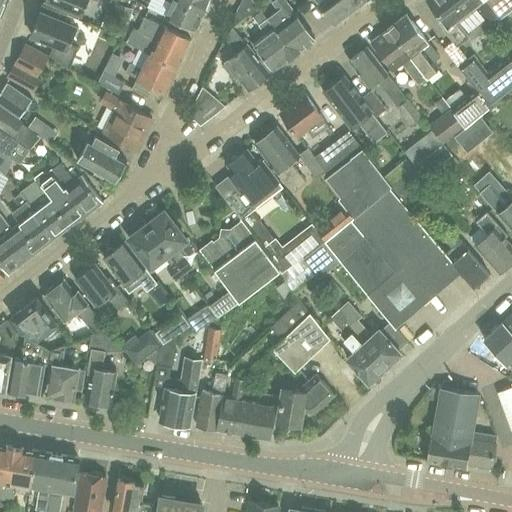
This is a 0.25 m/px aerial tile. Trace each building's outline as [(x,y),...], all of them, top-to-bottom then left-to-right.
[(47,0),(82,14),(87,0),(95,0),(97,1),(97,0),(47,0)] [(196,28),(206,6),(193,0),(169,0),(171,1),(165,14),(196,28)] [(247,0),(245,4),(254,17),(255,18),(262,12),(255,2),(253,0),(247,0)] [(315,38),(303,22),(295,12),(294,12),(285,0),(274,0),(273,1),(279,9),(267,18),(274,27),(294,54),(315,38)] [(316,0),(322,8),(334,24),(353,9),(346,0),(316,0)] [(365,0),(346,0),(353,9),(365,0)] [(490,21),(497,16),(484,0),(428,0),(448,26),(445,28),(457,44),(469,35),(457,19),(477,4),(490,21)] [(511,0),(484,0),(497,16),(499,19),(511,9),(511,0)] [(77,27),(40,12),(31,34),(54,44),(49,57),(70,68),(78,48),(70,44),(77,27)] [(274,27),(267,18),(262,12),(255,18),(266,34),(254,43),(274,69),(294,54),(274,27)] [(429,41),(419,29),(407,13),(389,27),(428,77),(435,72),(417,50),(429,41)] [(191,38),(173,30),(144,16),(138,30),(156,39),(149,53),(178,67),(191,38)] [(495,18),(490,21),(489,22),(498,34),(504,29),(506,28),(505,27),(499,19),(497,16),(495,18)] [(258,79),(268,72),(233,26),(226,39),(236,52),(222,62),(233,76),(237,73),(248,87),(251,85),(254,85),(258,82),(258,79)] [(421,83),(428,77),(389,27),(372,41),(393,69),(404,61),(421,83)] [(39,78),(34,75),(45,54),(25,43),(9,74),(34,88),(39,78)] [(422,118),(380,63),(367,47),(350,60),(370,86),(378,80),(413,125),(422,118)] [(166,92),(178,67),(149,53),(141,69),(130,63),(126,72),(137,78),(132,88),(148,96),(153,86),(166,92)] [(458,66),(477,91),(488,106),(511,85),(511,55),(489,73),(474,54),(458,66)] [(109,63),(104,72),(115,78),(120,69),(109,63)] [(115,78),(104,72),(99,83),(119,94),(125,83),(115,78)] [(377,116),(362,97),(345,75),(334,83),(331,81),(328,84),(328,87),(324,91),(351,125),(359,119),(375,140),(388,129),(377,116)] [(0,91),(0,103),(20,117),(33,99),(7,81),(0,91)] [(386,108),(372,89),(362,97),(377,116),(386,108)] [(465,125),(479,114),(488,106),(477,91),(453,109),(465,125)] [(219,111),(199,93),(189,114),(201,125),(219,111)] [(329,125),(318,109),(306,93),(281,112),(298,135),(306,128),(313,137),(329,125)] [(145,134),(152,118),(109,96),(108,97),(105,96),(102,101),(118,109),(114,119),(145,134)] [(443,113),(451,107),(443,97),(435,103),(443,113)] [(0,106),(0,128),(11,136),(21,121),(0,106)] [(465,125),(453,109),(451,107),(443,113),(429,124),(443,143),(452,136),(465,125)] [(465,125),(452,136),(467,153),(494,131),(479,114),(465,125)] [(30,127),(42,136),(49,126),(36,117),(30,127)] [(137,149),(145,134),(114,119),(106,134),(119,140),(137,149)] [(300,154),(290,141),(278,125),(276,127),(273,126),(268,130),(269,132),(255,143),(277,171),(282,168),(289,176),(284,180),(293,192),(307,181),(291,161),(300,154)] [(0,149),(7,154),(8,155),(16,142),(0,129),(0,149)] [(443,143),(433,129),(421,138),(432,152),(443,143)] [(348,131),(315,157),(330,175),(363,150),(348,131)] [(88,139),(77,159),(96,169),(94,172),(104,178),(105,175),(116,181),(127,161),(116,155),(121,148),(96,134),(92,141),(88,139)] [(453,156),(443,143),(414,167),(408,172),(417,183),(453,156)] [(284,186),(278,178),(264,160),(259,164),(248,149),(237,156),(235,156),(232,159),(232,161),(227,164),(254,199),(267,189),(272,195),(284,186)] [(410,210),(390,187),(383,177),(363,150),(325,180),(344,204),(354,217),(327,239),(325,241),(341,261),(363,288),(394,326),(413,309),(409,304),(455,264),(446,253),(434,239),(435,238),(410,210)] [(414,167),(407,158),(383,177),(390,187),(407,173),(408,172),(414,167)] [(73,183),(65,172),(59,165),(53,170),(56,174),(86,213),(103,201),(83,175),(73,183)] [(86,213),(56,174),(53,170),(47,174),(46,172),(36,180),(51,199),(52,199),(71,225),(86,213)] [(511,195),(489,170),(474,183),(488,201),(511,227),(511,195)] [(390,187),(410,210),(427,195),(407,173),(390,187)] [(71,225),(52,199),(51,199),(36,180),(21,191),(56,237),(71,225)] [(317,227),(327,239),(354,217),(344,204),(328,183),(325,185),(323,189),(328,196),(333,195),(341,206),(317,227)] [(241,218),(252,209),(237,190),(226,198),(241,218)] [(40,248),(56,237),(21,191),(21,192),(22,193),(15,199),(21,207),(23,206),(30,216),(21,223),(40,248)] [(241,218),(263,247),(275,238),(252,209),(241,218)] [(186,239),(177,226),(165,210),(147,223),(185,273),(204,298),(212,293),(184,255),(180,258),(173,249),(186,239)] [(511,258),(511,244),(506,237),(505,237),(508,234),(487,211),(476,220),(487,233),(475,244),(499,271),(511,258)] [(40,248),(21,223),(13,229),(0,212),(0,229),(24,261),(40,248)] [(239,301),(280,269),(263,247),(241,218),(240,219),(242,222),(231,230),(225,230),(224,235),(214,243),(212,241),(200,250),(239,301)] [(176,279),(185,273),(147,223),(130,237),(151,265),(165,255),(171,265),(167,268),(176,279)] [(0,261),(9,273),(24,261),(0,229),(0,261)] [(473,285),(489,272),(454,231),(446,239),(452,247),(446,253),(455,264),(460,270),(473,285)] [(157,283),(137,257),(125,241),(115,248),(110,248),(106,252),(105,256),(104,257),(124,283),(136,274),(148,289),(157,283)] [(319,279),(341,261),(325,241),(302,258),(319,279)] [(111,276),(108,279),(96,263),(87,270),(86,268),(77,275),(78,276),(75,278),(96,305),(109,295),(119,308),(129,301),(111,276)] [(49,288),(49,291),(45,294),(57,310),(65,320),(77,310),(87,323),(97,315),(79,290),(75,292),(65,279),(56,285),(53,285),(49,288)] [(58,323),(50,312),(38,296),(12,316),(24,331),(25,330),(39,337),(58,323)] [(280,342),(308,315),(311,312),(300,299),(269,330),(280,342)] [(371,334),(359,320),(361,318),(347,302),(342,307),(350,317),(345,321),(385,366),(392,360),(395,360),(400,356),(400,353),(401,351),(379,327),(371,334)] [(369,381),(370,380),(373,380),(377,377),(377,374),(385,366),(345,321),(350,317),(342,307),(331,317),(343,330),(339,333),(354,350),(347,357),(369,381)] [(161,342),(187,324),(181,315),(155,333),(161,342)] [(326,338),(308,315),(280,342),(274,348),(294,369),(326,338)] [(511,329),(504,320),(484,338),(506,362),(511,365),(511,329)] [(90,379),(87,399),(99,401),(100,404),(105,405),(107,403),(111,404),(117,370),(102,367),(105,350),(124,350),(109,330),(91,335),(89,346),(92,347),(87,378),(90,379)] [(208,330),(203,360),(215,362),(220,332),(208,330)] [(135,333),(122,343),(126,349),(139,339),(135,333)] [(171,367),(177,335),(160,347),(157,364),(171,367)] [(50,363),(52,350),(25,338),(22,358),(13,357),(8,388),(40,394),(45,362),(50,363)] [(136,362),(149,352),(139,339),(126,349),(136,362)] [(70,396),(74,397),(75,388),(82,389),(85,369),(78,368),(78,367),(58,364),(59,360),(62,361),(64,345),(52,349),(52,350),(50,363),(47,375),(50,376),(47,392),(59,394),(61,397),(68,398),(70,396)] [(0,353),(0,386),(4,387),(7,368),(10,355),(0,353)] [(160,418),(190,424),(200,370),(201,370),(203,359),(186,356),(182,379),(167,376),(160,418)] [(224,396),(225,393),(228,374),(216,372),(212,391),(203,389),(197,424),(218,428),(223,396),(224,396)] [(283,387),(277,420),(300,424),(303,408),(316,410),(335,393),(319,375),(303,389),(283,387)] [(239,399),(242,399),(245,379),(236,377),(232,397),(225,396),(226,393),(225,393),(224,396),(223,396),(218,428),(233,431),(239,399)] [(468,442),(471,430),(477,393),(448,388),(450,381),(444,380),(434,436),(431,435),(426,459),(468,466),(468,465),(469,460),(472,442),(468,442)] [(511,381),(497,387),(511,426),(511,381)] [(276,405),(242,399),(239,399),(233,431),(270,438),(276,405)] [(472,442),(469,460),(476,461),(475,463),(492,466),(497,434),(471,430),(468,442),(472,442)] [(0,498),(7,499),(16,446),(0,443),(0,486),(1,487),(0,491),(0,498)] [(31,483),(35,450),(16,446),(7,499),(15,501),(18,481),(31,483)] [(48,511),(58,453),(35,450),(31,483),(40,485),(37,509),(48,511)] [(73,490),(79,457),(58,453),(48,511),(57,511),(59,511),(64,489),(73,490)] [(91,473),(82,472),(75,509),(89,511),(99,511),(106,476),(103,475),(101,472),(94,471),(91,473)] [(140,502),(143,483),(133,480),(133,479),(121,477),(121,479),(118,478),(113,508),(134,511),(152,511),(154,504),(140,502)] [(199,511),(201,501),(162,495),(158,511),(199,511)] [(277,511),(279,506),(251,501),(248,511),(277,511)]
